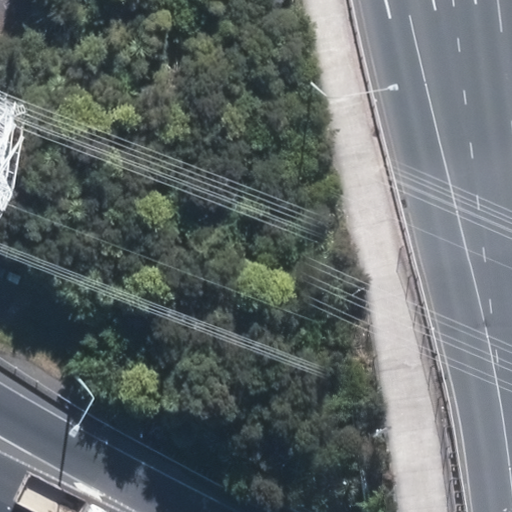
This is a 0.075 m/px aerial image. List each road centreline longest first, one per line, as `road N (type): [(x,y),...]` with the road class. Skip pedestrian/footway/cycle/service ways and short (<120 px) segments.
road 1 (motorway): [(511,256),(431,0)]
road 2 (motorway): [(0,410),(173,511)]
road 3 (primary): [(511,148),(499,0)]
